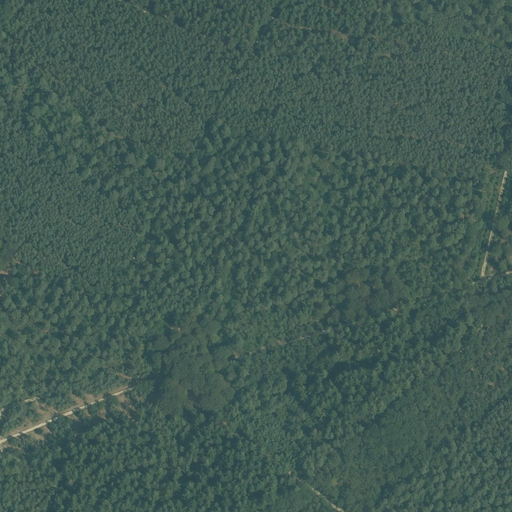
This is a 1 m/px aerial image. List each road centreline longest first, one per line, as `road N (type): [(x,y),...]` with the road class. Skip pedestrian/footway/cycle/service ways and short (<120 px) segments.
road 1 (unknown): [(279,0),(63,382),(6,411),(0,435)]
road 2 (track): [(346,511),(162,377),(0,435)]
road 3 (track): [(486,280),(162,377)]
road 4 (track): [(264,511),(481,315),(486,280)]
